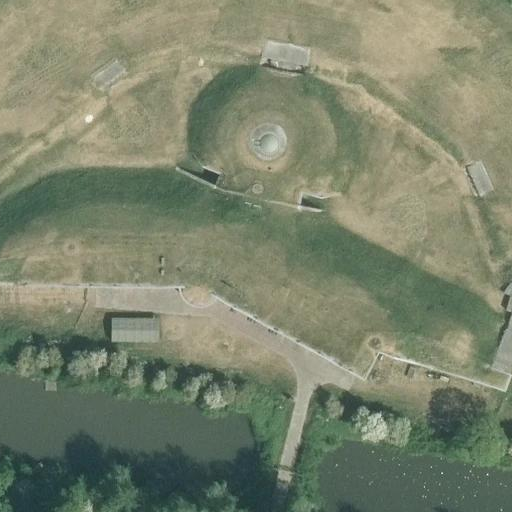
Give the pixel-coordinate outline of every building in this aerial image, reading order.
[(311,49),(266,41),(265,44),(265,45),(261,65),(261,69),(306,77),(307,72),(310,59),(310,58),(311,49)] [(117,60),(92,78),(94,81),(95,82),(101,90),(103,94),(128,75),(125,71),(121,64),(120,64),(117,60)] [(265,123),(262,124),(258,126),(255,128),(252,131),(250,134),(249,138),(248,142),(249,146),(250,150),(251,154),(254,157),(257,159),(260,161),(264,163),(268,163),(272,163),(276,162),(279,160),(282,158),(285,155),(287,151),(288,148),(289,144),(289,140),(288,136),(286,132),(284,129),(281,127),(277,124),(273,123),(269,123),(265,123)] [(493,191),(481,163),(477,164),(475,165),(469,168),(464,170),(476,198),(488,193),(490,192),(493,191)] [(154,253),(46,251),(45,268),(29,267),(0,266),(0,284),(180,288),(182,297),(186,302),(190,305),(196,307),(203,308),(208,307),(215,305),(219,299),(368,382),(382,357),(506,392),(511,374),(511,281),(509,284),(506,287),(503,291),(501,295),(500,300),(500,305),(501,309),(503,314),(505,318),(508,321),(507,327),(492,371),(464,362),(372,335),(354,367),(154,253)] [(98,351),(158,365),(167,325),(108,310),(98,351)]
